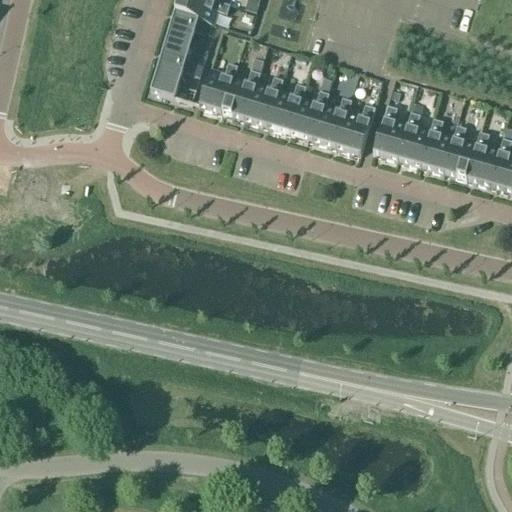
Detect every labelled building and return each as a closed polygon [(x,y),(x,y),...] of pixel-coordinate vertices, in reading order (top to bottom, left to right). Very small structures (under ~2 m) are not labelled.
[(195,0),(180,0),(175,19),(211,30),(213,31),(217,17),(227,20),(230,10),(218,7),(195,0)] [(208,29),(211,30),(175,19),(163,58),(187,65),(195,38),(204,41),(208,29)] [(183,78),(192,80),(196,68),(187,65),(163,58),(151,98),(180,107),(180,106),(175,104),(183,78)] [(223,120),(234,84),(238,72),(228,69),(224,82),(210,77),(199,113),(223,120)] [(287,72),(278,69),(274,82),(283,85),(287,72)] [(234,84),(223,120),(246,127),(257,91),(260,79),(251,76),(247,88),(234,84)] [(257,91),(246,127),(269,134),(280,98),(283,86),(274,83),(270,95),(257,91)] [(332,86),(323,83),(320,95),(328,97),(332,86)] [(291,141),(302,105),(306,93),(297,90),(293,102),(280,98),(269,134),(291,141)] [(325,112),(329,100),(320,97),(316,109),(302,105),(291,141),(314,148),(325,112)] [(337,155),(348,119),(352,107),(342,104),(339,116),(325,112),(314,148),(337,155)] [(337,155),(361,162),(375,114),(365,111),(362,123),(348,119),(337,155)] [(393,127),(397,115),(387,112),(373,160),(397,167),(407,131),(393,127)] [(416,133),(420,121),(410,119),(407,131),(397,167),(420,173),(430,137),(416,133)] [(439,140),(443,128),(433,125),(430,137),(420,173),(443,180),(453,144),(439,140)] [(443,180),(466,186),(476,150),(462,146),(466,134),(456,132),(453,144),(443,180)] [(466,186),(489,193),(499,157),(485,153),(489,141),(479,138),(476,150),(466,186)] [(489,193),(511,200),(511,198),(511,160),(508,160),(511,147),(502,145),(499,157),(489,193)]
